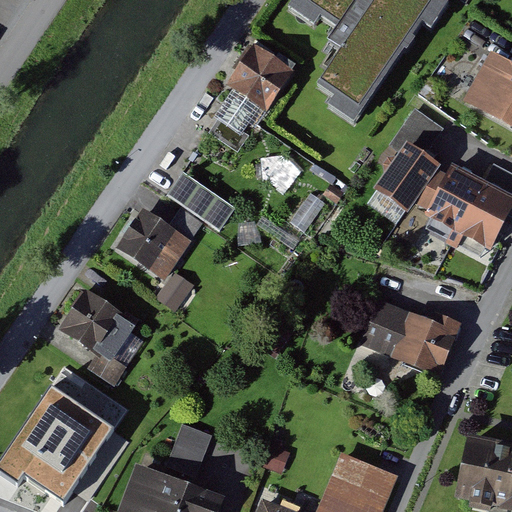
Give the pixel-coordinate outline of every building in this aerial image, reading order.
[(360,120),(427,22),(438,29),(456,3),(450,0),(467,0),(471,3),(473,0),(299,0),(295,6),(320,24),(327,14),(343,24),(333,38),(347,48),(324,82),(340,93),(334,102),(360,120)] [(297,67),(260,45),(233,88),(270,111),(297,67)] [(511,71),(491,60),(468,101),(511,126),(511,71)] [(223,126),(218,140),(239,149),(245,135),(223,126)] [(444,169),(412,147),(380,192),(412,214),(444,169)] [(511,221),(511,197),(458,170),(433,218),(497,251),(511,221)] [(167,196),(222,231),(237,207),(183,172),(167,196)] [(307,232),(325,202),(310,194),(293,224),(307,232)] [(195,233),(151,204),(124,244),(168,273),(195,233)] [(143,326),(92,290),(67,326),(118,361),(143,326)] [(459,329),(386,300),(367,347),(441,375),(459,329)] [(87,443),(3,421),(0,431),(0,472),(74,492),(87,443)] [(511,446),(475,438),(463,496),(511,507),(511,446)] [(386,511),(400,479),(347,457),(323,511),(386,511)] [(212,511),(219,493),(144,465),(126,511),(212,511)] [(295,511),(269,501),(264,511),(295,511)]
